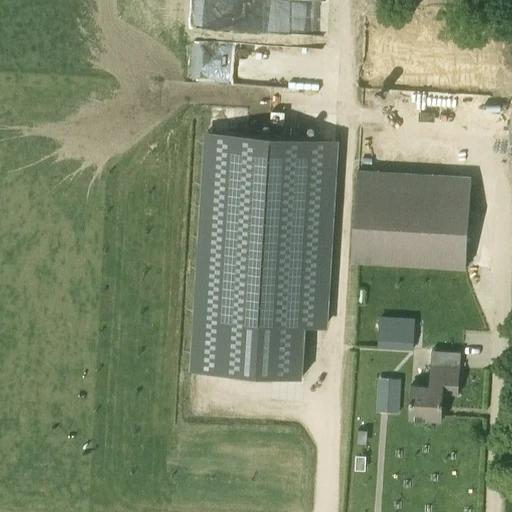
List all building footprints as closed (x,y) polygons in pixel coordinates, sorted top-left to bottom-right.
[(510,28),(365,20),(362,90),(384,91),(383,98),(396,99),(396,92),(498,98),(499,85),(507,85),(510,28)] [(335,140),(209,132),(194,371),(302,378),(305,326),(324,327),(335,140)] [(470,177),(432,174),(358,170),(355,220),(352,262),(464,268),(470,177)] [(405,348),(406,334),(379,332),(379,347),(405,348)] [(459,366),(430,365),(429,386),(411,385),(409,419),(441,421),(443,393),(458,393),(459,366)] [(398,412),(400,380),(380,379),(378,411),(383,412),(398,412)] [(367,430),(357,430),(357,444),(366,445),(367,430)] [(365,456),(356,456),(355,470),(365,470),(365,456)]
